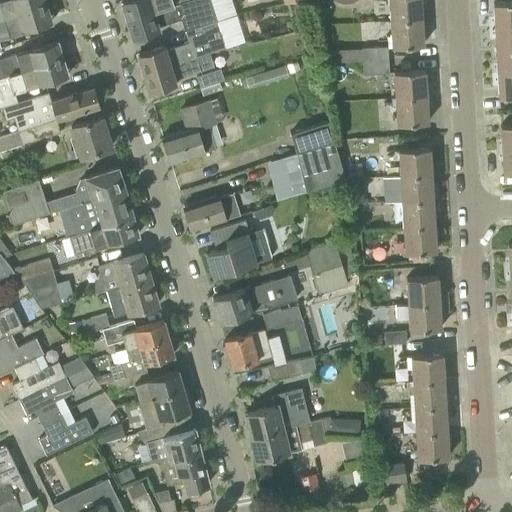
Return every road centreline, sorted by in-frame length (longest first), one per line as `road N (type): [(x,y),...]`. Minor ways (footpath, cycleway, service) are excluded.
road 1 (residential): [(239,511),(203,360),(93,0)]
road 2 (residential): [(494,511),(464,208)]
road 3 (residential): [(464,208),(453,0)]
